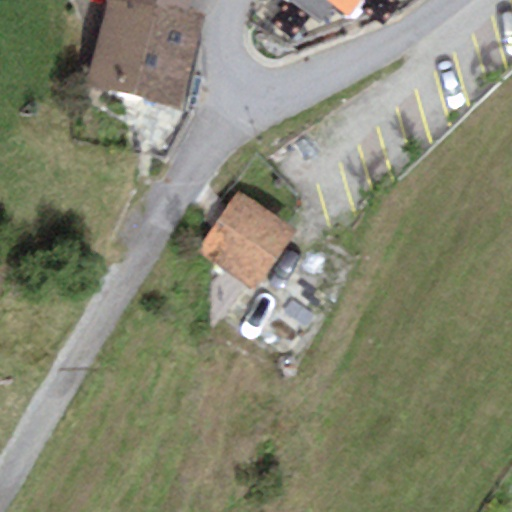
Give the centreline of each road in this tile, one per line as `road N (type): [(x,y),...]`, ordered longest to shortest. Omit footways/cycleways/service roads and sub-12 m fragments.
road 1 (track): [(243,88),(130,259),(0,496)]
road 2 (residential): [(449,0),(305,84),(275,93),(243,88),(227,69),(223,0)]
